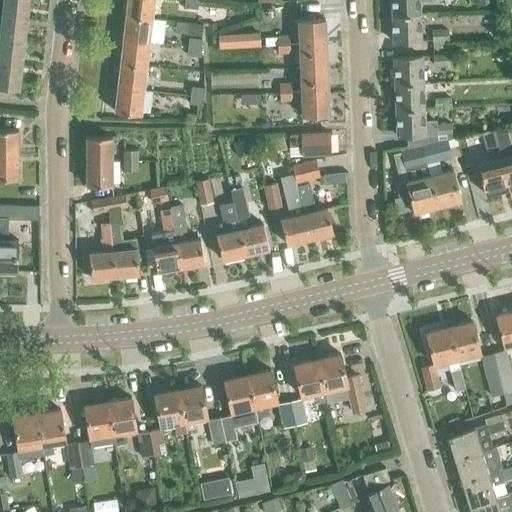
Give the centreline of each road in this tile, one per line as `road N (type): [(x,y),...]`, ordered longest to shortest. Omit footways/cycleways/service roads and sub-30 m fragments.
road 1 (residential): [(57,340),(49,116),(64,0)]
road 2 (residential): [(57,340),(187,328),(367,285)]
road 3 (residential): [(367,285),(358,0)]
road 4 (residential): [(436,511),(367,285)]
road 5 (residential): [(367,285),(511,248)]
